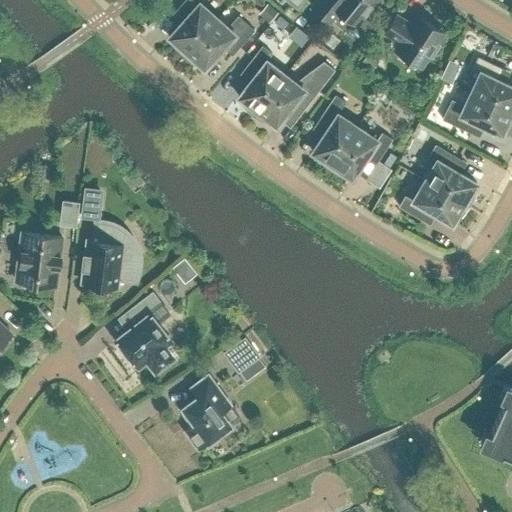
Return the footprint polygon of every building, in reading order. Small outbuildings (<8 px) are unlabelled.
[(174,45),(182,54),(216,16),(199,1),(199,0),(182,0),(178,5),(187,13),(168,35),(177,42),(174,45)] [(314,0),(311,5),(330,21),(338,10),(355,23),(374,0),(314,0)] [(227,26),(216,16),(182,54),(193,61),(195,59),(204,67),(223,45),(231,53),(254,29),(237,14),(227,26)] [(396,14),(384,32),(386,33),(387,31),(401,39),(395,49),(420,65),(427,54),(431,56),(439,43),(436,41),(443,31),(417,14),(411,24),(396,14)] [(245,104),(253,113),(285,73),(266,59),(271,52),(262,44),(245,65),(255,72),(237,95),(247,102),(245,104)] [(479,70),(469,91),(511,111),(511,85),(495,77),(501,66),(477,55),(471,66),(479,70)] [(295,81),(285,73),(253,113),(264,119),(266,117),(275,124),(293,102),(302,109),(334,68),(323,60),(295,81)] [(509,124),(511,118),(511,111),(469,91),(463,104),(451,98),(441,118),(470,131),(475,121),(501,133),(506,122),(509,124)] [(335,93),(317,120),(327,126),(311,150),(321,156),(319,159),(328,167),(357,125),(337,112),(345,100),(335,93)] [(376,138),(357,125),(328,167),(340,173),(341,170),(351,177),(367,153),(377,160),(392,138),(381,131),(376,138)] [(436,158),(424,178),(468,204),(473,193),(470,191),(476,181),(451,167),(457,156),(435,143),(428,153),(436,158)] [(460,214),(468,204),(424,178),(412,199),(404,194),(398,205),(421,218),(427,208),(451,222),(457,212),(460,214)] [(84,189),(81,214),(98,217),(101,191),(84,189)] [(78,201),(62,199),(59,223),(75,225),(78,201)] [(492,240),(503,246),(511,229),(511,211),(509,209),(492,240)] [(116,276),(134,278),(135,274),(136,270),(137,266),(137,262),(137,258),(137,254),(136,251),(135,247),(134,244),(132,241),(130,238),(128,235),(126,233),(123,231),(121,228),(118,227),(115,225),(111,224),(108,223),(105,222),(96,221),(94,239),(88,239),(83,281),(94,282),(93,286),(104,287),(104,283),(115,285),(116,276)] [(15,280),(22,280),(23,284),(34,285),(37,282),(55,285),(61,235),(22,230),(15,280)] [(134,323),(115,337),(137,366),(146,360),(155,371),(173,357),(164,345),(171,340),(156,321),(168,312),(152,290),(125,311),(134,323)] [(0,343),(10,332),(0,322),(0,343)] [(223,351),(238,370),(258,354),(244,335),(223,351)] [(194,422),(185,429),(198,447),(204,442),(207,446),(217,438),(215,434),(230,423),(220,411),(229,404),(207,374),(190,386),(197,395),(182,406),(194,422)] [(511,395),(509,402),(504,400),(490,431),(495,434),(489,446),(511,456),(511,395)]
